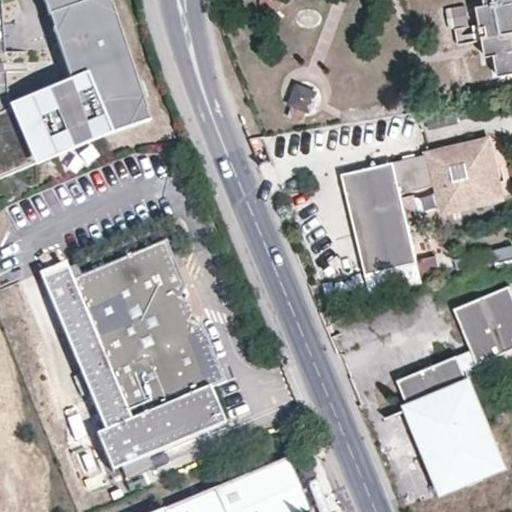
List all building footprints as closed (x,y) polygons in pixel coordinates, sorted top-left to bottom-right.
[(46,0),(74,86),(51,93),(50,89),(0,109),(0,175),(74,146),(70,137),(89,129),(92,138),(152,119),(112,0),(46,0)] [(279,11),(281,0),(257,0),(256,6),(279,11)] [(511,0),(481,0),(484,14),(475,15),(480,44),(484,67),(493,65),(496,86),(511,83),(511,0)] [(460,133),(458,119),(428,124),(430,138),(460,133)] [(491,143),(345,179),(370,278),(421,266),(404,197),(441,189),(445,206),(459,202),(462,212),(487,206),(485,196),(503,191),(491,143)] [(506,201),(503,191),(485,196),(487,206),(506,201)] [(459,202),(445,206),(447,216),(462,212),(459,202)] [(177,299),(178,296),(183,284),(164,238),(69,275),(68,276),(124,419),(206,387),(220,382),(198,323),(187,317),(184,316),(179,318),(172,301),(177,299)] [(511,244),(511,243),(490,249),(494,264),(511,259),(511,244)] [(68,276),(69,275),(64,262),(39,272),(100,429),(92,433),(106,468),(220,424),(206,387),(124,419),(68,276)] [(511,350),(511,292),(510,287),(454,310),(472,352),(398,383),(409,410),(429,402),(434,414),(414,422),(443,492),(466,482),(468,487),(482,481),(480,476),(503,467),(473,394),(463,371),(478,365),(511,350)] [(184,316),(187,317),(189,313),(183,298),(178,296),(177,299),(172,301),(179,318),(184,316)] [(488,388),(478,365),(463,371),(473,394),(488,388)] [(429,402),(409,410),(414,422),(434,414),(429,402)] [(295,456),(168,506),(152,511),(314,511),(316,511),(295,456)]
